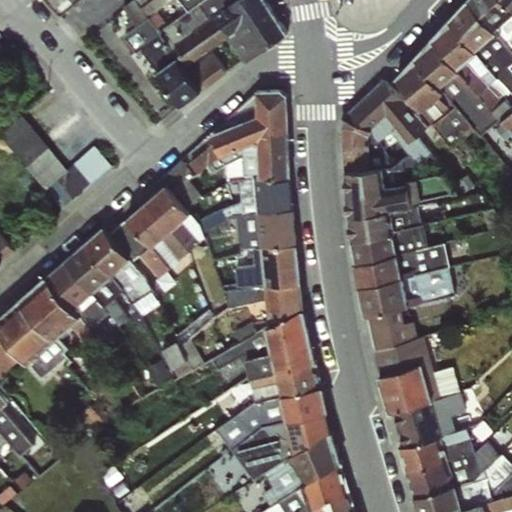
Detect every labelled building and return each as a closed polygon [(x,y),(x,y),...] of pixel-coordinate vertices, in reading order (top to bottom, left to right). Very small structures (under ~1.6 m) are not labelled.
[(46,0),(60,16),(78,0),(46,0)] [(133,28),(183,104),(235,70),(219,46),(234,36),(251,61),(296,31),(275,0),(150,0),(146,3),(143,0),(131,0),(128,2),(142,22),(133,28)] [(511,48),(470,0),(465,0),(450,16),(511,91),(511,90),(511,48)] [(511,7),(506,0),(470,0),(511,48),(511,7)] [(450,16),(432,36),(486,100),(508,128),(511,124),(511,103),(506,94),(511,91),(450,16)] [(432,36),(415,55),(471,122),(481,132),(495,126),(480,102),(486,100),(432,36)] [(467,125),(471,122),(415,55),(398,76),(469,170),(481,160),(471,145),(477,137),(467,125)] [(408,142),(428,125),(385,79),(346,117),(371,128),(386,115),(408,142)] [(7,128),(66,204),(119,163),(102,141),(71,164),(29,110),(7,128)] [(213,134),(189,155),(207,175),(231,153),(213,134)] [(179,180),(0,308),(0,312),(33,358),(94,314),(84,301),(121,274),(137,297),(220,237),(179,180)] [(0,262),(16,249),(0,230),(0,262)] [(460,285),(449,237),(409,247),(420,294),(460,285)] [(195,332),(170,345),(185,372),(209,359),(195,332)] [(172,351),(153,360),(163,381),(182,372),(172,351)] [(0,430),(8,440),(22,453),(35,443),(1,391),(0,389),(0,430)] [(255,402),(224,426),(266,481),(265,482),(278,500),(299,484),(283,463),(296,453),(277,428),(260,441),(250,428),(266,417),(255,402)] [(0,447),(8,440),(0,430),(0,447)] [(294,511),(287,498),(270,506),(272,511),(294,511)]
